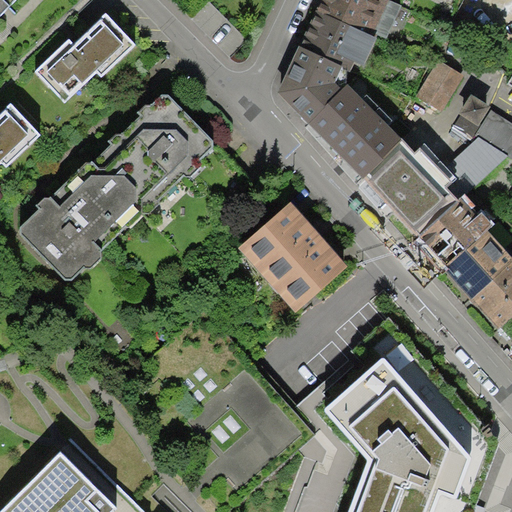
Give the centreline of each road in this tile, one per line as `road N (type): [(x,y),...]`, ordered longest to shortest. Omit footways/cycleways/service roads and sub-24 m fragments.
road 1 (residential): [(247,105),(511,393)]
road 2 (residential): [(247,105),(145,0)]
